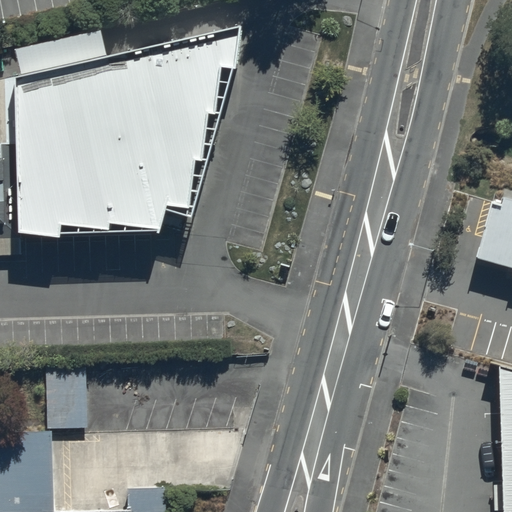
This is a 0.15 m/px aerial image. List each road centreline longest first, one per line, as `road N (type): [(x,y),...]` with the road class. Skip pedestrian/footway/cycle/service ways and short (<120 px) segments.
road 1 (tertiary): [(328,387),(425,0)]
road 2 (tertiary): [(271,511),(289,453),(328,387)]
road 3 (tertiary): [(328,387),(319,511)]
